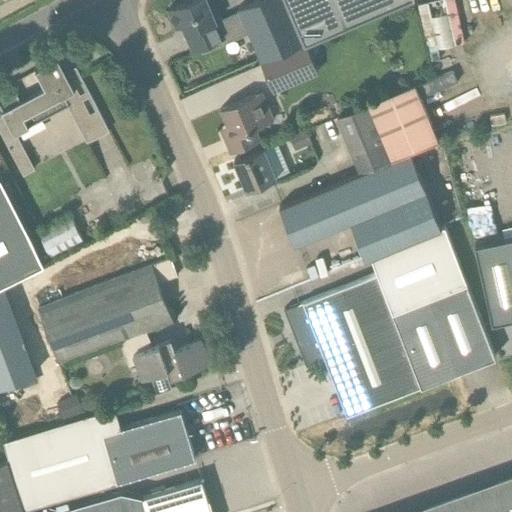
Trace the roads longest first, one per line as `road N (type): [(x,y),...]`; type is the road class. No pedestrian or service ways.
road 1 (unclassified): [(295,496),(203,199),(111,0)]
road 2 (unclassified): [(295,496),(511,415)]
